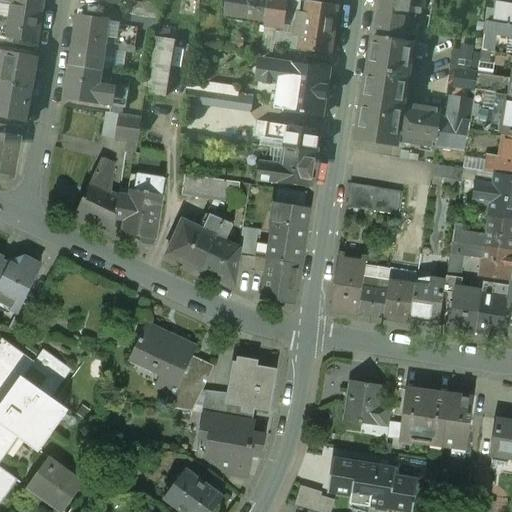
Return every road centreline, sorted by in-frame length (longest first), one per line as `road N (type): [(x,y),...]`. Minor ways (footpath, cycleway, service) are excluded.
road 1 (residential): [(359,0),(309,331)]
road 2 (residential): [(24,219),(214,310),(309,331)]
road 3 (residential): [(61,0),(24,219)]
road 4 (residential): [(309,331),(511,363)]
road 5 (residential): [(309,331),(298,424),(263,511)]
